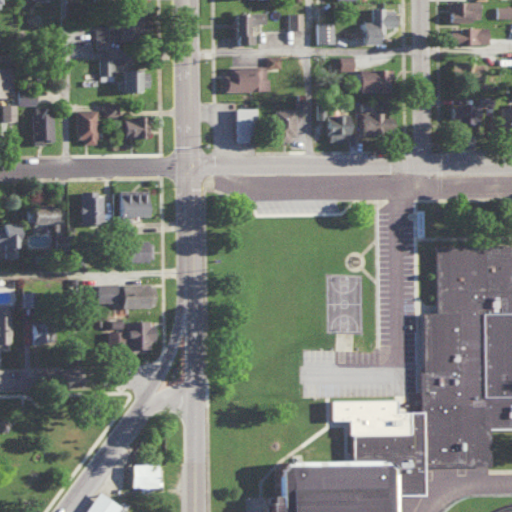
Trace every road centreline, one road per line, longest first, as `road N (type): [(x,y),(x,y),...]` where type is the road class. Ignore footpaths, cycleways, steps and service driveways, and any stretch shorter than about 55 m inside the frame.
road 1 (tertiary): [(187,168),(434,170)]
road 2 (tertiary): [(0,169),(187,168)]
road 3 (residential): [(434,170),(430,0)]
road 4 (residential): [(155,378),(0,380)]
road 5 (secondary): [(189,292),(137,411)]
road 6 (secondary): [(61,511),(137,411)]
road 7 (secondary): [(189,292),(187,168)]
road 8 (tertiary): [(193,511),(193,390)]
